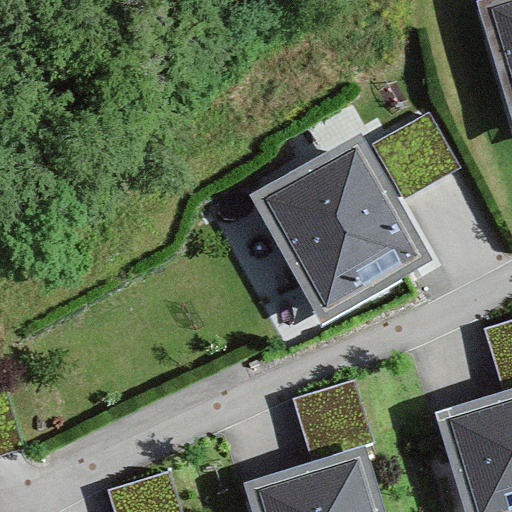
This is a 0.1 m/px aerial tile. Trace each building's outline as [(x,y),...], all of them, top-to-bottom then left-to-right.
[(511,1),(490,9),(511,79),(511,1)] [(431,113),(374,144),(404,198),(461,167),(431,113)] [(356,148),(265,199),(327,309),(418,258),(356,148)] [(511,322),(485,330),(503,389),(511,386),(511,322)] [(355,384),(295,403),(313,461),(373,442),(355,384)] [(4,386),(0,387),(0,453),(23,446),(4,386)] [(511,400),(450,418),(477,511),(501,511),(511,509),(511,400)] [(375,511),(359,460),(257,491),(263,511),(375,511)] [(180,511),(171,477),(110,493),(115,511),(180,511)]
